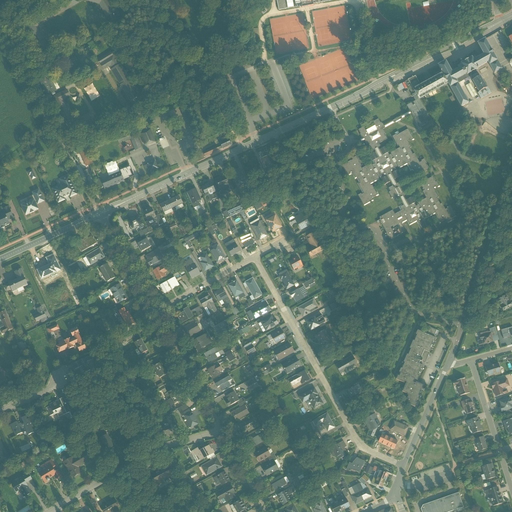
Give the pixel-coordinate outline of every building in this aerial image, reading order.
[(75,0),(25,29),(41,58),(52,52),(38,28),(84,1),(100,4),(107,16),(111,13),(103,0),(101,0),(75,0)] [(336,0),(276,0),(278,10),(301,6),(301,8),(306,7),(313,6),(313,4),(323,3),(336,0)] [(102,46),(108,42),(105,37),(99,40),(102,46)] [(505,69),(488,38),(479,43),(484,52),(469,60),(468,58),(460,62),(461,65),(450,71),(445,61),(437,65),(443,75),(421,86),(416,76),(408,80),(415,92),(411,94),(415,102),(406,107),(409,112),(384,125),(380,118),(359,129),(365,139),(367,144),(369,143),(374,152),(369,155),(372,162),(363,167),(357,156),(352,158),(354,160),(343,166),(348,176),(355,172),(366,192),(359,196),(364,204),(375,199),(373,196),(378,193),(373,183),(380,179),(384,187),(391,184),(393,187),(388,189),(392,198),(394,196),(396,200),(399,198),(403,207),(400,208),(402,211),(397,214),(395,210),(381,217),(392,239),(408,231),(403,222),(410,219),(412,223),(420,220),(423,227),(430,224),(426,217),(436,211),(441,222),(445,220),(446,222),(454,218),(452,215),(456,214),(451,206),(445,209),(443,204),(440,206),(437,198),(439,197),(434,187),(439,184),(434,176),(427,180),(428,182),(423,185),(430,197),(419,202),(420,205),(417,207),(411,197),(407,199),(405,195),(407,194),(405,191),(408,189),(405,184),(402,185),(400,181),(397,183),(396,180),(402,177),(396,167),(399,166),(400,168),(411,162),(416,171),(422,168),(424,171),(430,168),(425,158),(420,161),(415,153),(414,154),(411,148),(412,147),(409,140),(413,138),(409,130),(398,135),(396,133),(392,135),(400,149),(390,154),(386,145),(382,148),(379,143),(388,139),(382,129),(411,114),(418,127),(433,120),(421,97),(449,83),(460,107),(469,102),(457,79),(470,73),(480,92),(487,89),(477,70),(490,62),(497,74),(505,69)] [(138,97),(112,52),(99,59),(106,71),(112,68),(131,101),(138,97)] [(57,89),(48,69),(40,73),(50,92),(57,89)] [(407,82),(399,87),(402,92),(411,87),(407,82)] [(67,89),(52,96),(70,134),(84,127),(85,130),(92,126),(86,113),(74,119),(64,99),(71,96),(67,89)] [(156,143),(151,129),(148,130),(146,126),(142,128),(144,131),(139,133),(144,146),(145,146),(147,146),(148,146),(156,143)] [(142,148),(134,129),(116,136),(119,144),(130,139),(135,150),(136,151),(142,148)] [(103,146),(100,139),(73,151),(76,157),(80,155),(86,167),(92,164),(87,153),(103,146)] [(232,145),(229,139),(203,152),(206,157),(232,145)] [(264,170),(275,165),(270,154),(259,159),(264,170)] [(143,166),(147,173),(150,172),(150,173),(159,169),(155,161),(151,162),(143,166)] [(238,187),(247,183),(239,167),(230,172),(238,187)] [(103,187),(104,189),(132,178),(128,169),(120,173),(109,177),(96,183),(98,189),(103,187)] [(58,203),(77,195),(68,174),(59,178),(62,183),(51,188),(58,203)] [(222,192),(231,188),(225,175),(216,179),(222,192)] [(208,202),(218,197),(211,182),(201,187),(208,202)] [(192,205),(202,201),(197,188),(187,192),(192,205)] [(37,204),(44,201),(39,190),(32,193),(33,195),(19,202),(25,215),(38,210),(35,204),(37,203),(37,204)] [(174,209),(183,205),(179,196),(170,201),(174,209)] [(174,209),(170,201),(160,205),(164,214),(174,209)] [(248,216),(240,204),(226,212),(229,217),(238,212),(243,219),(248,216)] [(149,223),(157,219),(151,207),(143,211),(149,223)] [(0,231),(11,226),(4,212),(0,213),(0,231)] [(302,231),(311,225),(303,213),(289,222),(292,227),(297,224),(302,231)] [(132,231),(143,225),(138,215),(126,220),(132,231)] [(273,233),(282,228),(276,215),(267,220),(273,233)] [(259,241),(269,236),(260,220),(251,225),(259,241)] [(246,248),(254,243),(247,230),(239,235),(246,248)] [(311,258),(325,250),(314,233),(306,238),(312,248),(306,251),(311,258)] [(83,252),(97,244),(92,235),(78,243),(83,252)] [(190,237),(184,239),(189,250),(195,248),(190,237)] [(137,244),(141,252),(151,246),(146,238),(137,244)] [(231,256),(240,251),(237,243),(227,248),(231,256)] [(217,264),(227,259),(218,244),(209,249),(217,264)] [(91,266),(105,257),(99,249),(85,257),(91,266)] [(151,267),(165,259),(159,249),(146,256),(148,259),(146,260),(151,267)] [(205,271),(214,266),(207,253),(198,258),(205,271)] [(270,258),(272,262),(280,258),(277,254),(270,258)] [(55,272),(60,270),(53,255),(47,258),(50,265),(38,270),(41,279),(51,274),(52,277),(56,275),(55,272)] [(294,270),(303,265),(298,257),(289,262),(294,270)] [(170,270),(166,263),(153,271),(159,281),(166,276),(164,273),(170,270)] [(191,278),(200,274),(194,263),(185,268),(191,278)] [(108,283),(116,278),(108,264),(99,269),(108,283)] [(22,268),(15,272),(18,279),(3,285),(6,292),(12,289),(14,293),(30,286),(22,268)] [(287,290),(295,286),(286,270),(279,274),(287,290)] [(254,298),(262,294),(253,277),(245,281),(254,298)] [(164,295),(180,286),(175,278),(159,286),(164,295)] [(235,297),(244,292),(237,280),(228,285),(235,297)] [(118,304),(129,298),(120,283),(110,288),(118,304)] [(219,301),(228,296),(223,287),(214,292),(219,301)] [(109,289),(100,294),(103,300),(112,296),(109,289)] [(295,303),(304,298),(300,289),(290,293),(295,303)] [(501,313),(511,307),(511,303),(508,294),(495,300),(501,313)] [(212,314),(218,311),(210,295),(200,300),(203,307),(207,306),(212,314)] [(335,312),(343,307),(338,297),(329,302),(335,312)] [(254,304),(250,298),(246,302),(249,307),(254,304)] [(318,307),(314,299),(298,308),(303,318),(310,314),(309,311),(318,307)] [(255,319),(271,310),(267,301),(250,310),(255,319)] [(39,321),(50,317),(46,306),(39,308),(38,305),(35,306),(38,312),(40,311),(41,312),(36,314),(39,321)] [(181,323),(195,316),(189,305),(183,308),(185,311),(177,315),(181,323)] [(119,310),(124,320),(132,316),(127,306),(119,310)] [(10,330),(3,314),(0,315),(0,321),(5,332),(10,330)] [(266,330),(279,323),(274,314),(261,321),(266,330)] [(306,322),(311,331),(319,326),(319,325),(325,322),(321,314),(315,317),(306,322)] [(231,315),(214,325),(217,331),(234,321),(231,315)] [(128,326),(135,322),(132,316),(124,320),(128,326)] [(189,338),(201,331),(195,320),(183,327),(189,338)] [(57,325),(47,330),(50,334),(60,329),(57,325)] [(251,326),(237,333),(239,337),(253,331),(251,326)] [(399,372),(415,379),(418,380),(424,366),(420,364),(420,362),(426,350),(430,352),(439,331),(427,326),(425,332),(418,329),(399,372)] [(79,351),(87,347),(78,327),(70,330),(71,333),(54,340),(59,352),(76,345),(79,351)] [(318,334),(327,349),(334,345),(330,338),(332,337),(327,328),(318,334)] [(272,346),(287,339),(282,329),(267,336),(272,346)] [(478,345),(493,341),(491,330),(480,333),(481,339),(477,340),(478,345)] [(198,350),(213,342),(207,332),(193,341),(198,350)] [(259,345),(255,338),(247,342),(251,349),(259,345)] [(135,342),(138,348),(144,344),(142,339),(135,342)] [(20,343),(22,349),(30,346),(27,340),(20,343)] [(278,360),(295,352),(290,342),(273,350),(278,360)] [(141,353),(148,349),(144,344),(138,348),(141,353)] [(219,352),(216,347),(205,353),(210,362),(217,357),(215,354),(219,352)] [(352,367),(359,363),(354,354),(335,365),(340,374),(352,367)] [(93,359),(91,355),(72,363),(75,369),(82,366),(85,372),(91,370),(87,362),(93,359)] [(288,374),(302,365),(296,356),(282,365),(288,374)] [(145,358),(137,362),(140,367),(148,363),(145,358)] [(153,366),(156,372),(163,368),(160,362),(153,366)] [(489,376),(501,372),(498,362),(485,367),(489,376)] [(207,369),(213,379),(222,374),(220,371),(223,369),(219,363),(207,369)] [(270,374),(276,370),(272,364),(266,367),(270,374)] [(160,377),(167,374),(163,368),(156,372),(160,377)] [(301,384),(311,380),(305,370),(288,379),(292,386),(300,382),(301,384)] [(414,381),(415,379),(399,372),(396,378),(407,383),(403,391),(409,394),(407,399),(409,399),(407,403),(415,406),(425,385),(417,382),(416,382),(414,381)] [(232,379),(230,375),(216,383),(218,387),(220,386),(223,391),(232,386),(229,381),(232,379)] [(460,395),(470,392),(466,378),(453,382),(454,386),(457,385),(460,395)] [(509,386),(507,378),(491,383),(495,396),(508,392),(507,389),(504,390),(503,388),(509,386)] [(164,390),(160,383),(155,387),(159,393),(164,390)] [(356,386),(346,392),(351,400),(361,395),(356,386)] [(312,410),(324,404),(315,387),(299,395),(303,403),(307,401),(312,410)] [(168,392),(171,398),(178,394),(176,388),(168,392)] [(228,406),(239,399),(235,391),(226,396),(229,400),(226,402),(228,406)] [(174,404),(182,400),(178,394),(171,398),(174,404)] [(59,417),(70,411),(64,397),(49,404),(50,406),(47,407),(51,416),(57,413),(59,417)] [(502,412),(511,408),(511,399),(511,397),(499,402),(502,412)] [(467,413),(476,411),(472,398),(461,401),(464,410),(466,410),(467,413)] [(236,421),(249,413),(245,404),(231,412),(236,421)] [(191,427),(199,423),(193,412),(184,416),(191,427)] [(327,432),(335,427),(327,412),(314,420),(317,426),(323,423),(327,432)] [(370,432),(382,426),(375,413),(363,419),(370,432)] [(28,434),(34,431),(26,415),(21,418),(23,421),(19,423),(17,421),(10,424),(16,436),(27,431),(28,434)] [(472,433),(482,430),(479,417),(466,421),(468,426),(470,426),(472,433)] [(243,433),(255,425),(251,418),(239,426),(243,433)] [(404,436),(408,427),(394,420),(390,429),(404,436)] [(164,438),(175,435),(173,425),(161,428),(164,438)] [(394,449),(399,438),(383,431),(378,442),(394,449)] [(252,448),(266,440),(261,432),(247,439),(252,448)] [(105,451),(114,446),(107,434),(98,440),(105,451)] [(479,451),(488,448),(484,436),(475,439),(479,451)] [(330,448),(337,460),(350,453),(343,441),(330,448)] [(199,461),(215,452),(211,444),(200,450),(199,447),(191,451),(194,456),(195,455),(199,461)] [(259,462),(271,456),(267,447),(255,454),(259,462)] [(63,462),(74,478),(82,472),(79,467),(91,459),(87,452),(75,459),(72,456),(63,462)] [(347,468),(361,474),(366,461),(352,456),(347,468)] [(206,475),(223,466),(217,457),(201,466),(206,475)] [(57,480),(63,476),(52,459),(36,468),(44,481),(54,475),(57,480)] [(266,476),(279,469),(275,461),(262,467),(266,476)] [(485,479),(496,476),(492,463),(482,466),(485,479)] [(172,474),(168,466),(151,475),(156,486),(164,482),(162,479),(172,474)] [(377,469),(374,476),(386,480),(388,474),(377,469)] [(221,486),(230,481),(225,471),(216,476),(221,486)] [(32,479),(28,472),(11,483),(17,493),(20,491),(24,496),(31,492),(26,483),(32,479)] [(275,490),(287,483),(282,474),(269,481),(275,490)] [(371,483),(383,487),(386,480),(374,476),(371,483)] [(304,482),(301,477),(294,481),(297,487),(304,482)] [(364,500),(372,496),(366,484),(358,488),(364,500)] [(235,492),(232,486),(216,494),(220,500),(224,498),(226,502),(235,497),(233,493),(235,492)] [(491,507),(504,503),(498,486),(486,490),(491,507)] [(295,492),(292,487),(277,495),(283,505),(292,500),(289,495),(295,492)] [(364,500),(358,488),(350,492),(356,504),(364,500)] [(448,511),(454,510),(464,507),(459,492),(423,505),(422,509),(422,511),(448,511)] [(342,510),(350,506),(344,494),(336,498),(342,510)] [(118,511),(120,511),(117,506),(120,505),(116,497),(100,507),(102,511),(109,511),(113,510),(113,511),(118,511)] [(338,511),(342,510),(336,498),(329,502),(334,511),(338,511)] [(236,511),(240,511),(246,509),(241,499),(232,504),(236,511)] [(315,511),(326,511),(321,501),(312,505),(315,511)]
